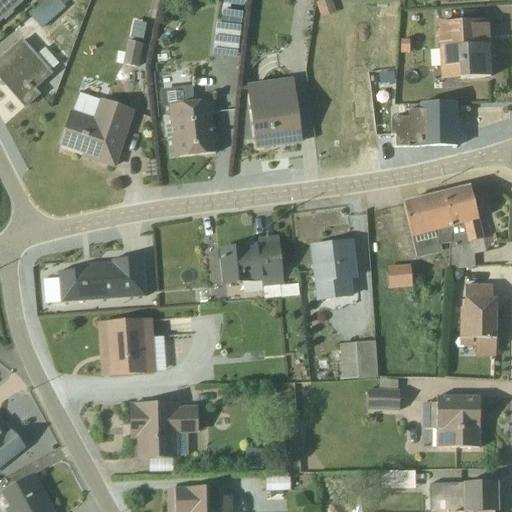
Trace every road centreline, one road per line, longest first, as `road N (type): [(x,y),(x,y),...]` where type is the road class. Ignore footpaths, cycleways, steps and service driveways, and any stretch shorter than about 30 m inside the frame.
road 1 (residential): [(511,153),(391,181),(152,210),(33,237)]
road 2 (residential): [(109,511),(34,370),(0,248)]
